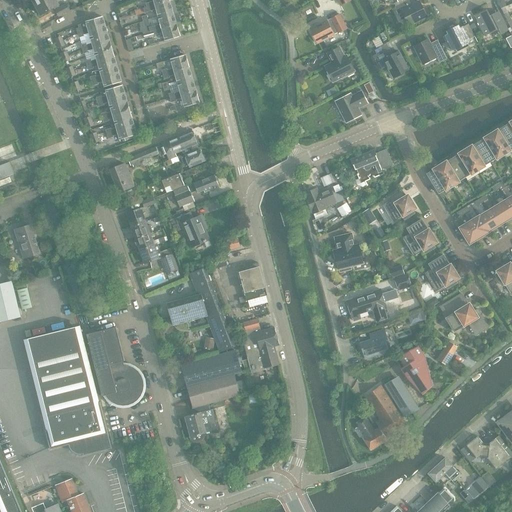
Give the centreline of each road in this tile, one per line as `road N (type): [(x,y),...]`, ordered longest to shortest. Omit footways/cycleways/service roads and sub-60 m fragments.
road 1 (secondary): [(201,501),(178,463),(87,169),(30,41)]
road 2 (tertiary): [(279,485),(299,442),(300,399),(253,191)]
road 3 (residential): [(295,166),(345,374)]
road 4 (residential): [(393,123),(416,177),(471,264),(511,239)]
road 5 (residential): [(295,166),(290,32),(255,0)]
road 6 (residential): [(384,511),(511,392)]
road 7 (residential): [(253,191),(209,38)]
road 8 (residential): [(126,63),(108,6),(30,41)]
road 9 (tertiary): [(393,123),(511,77)]
